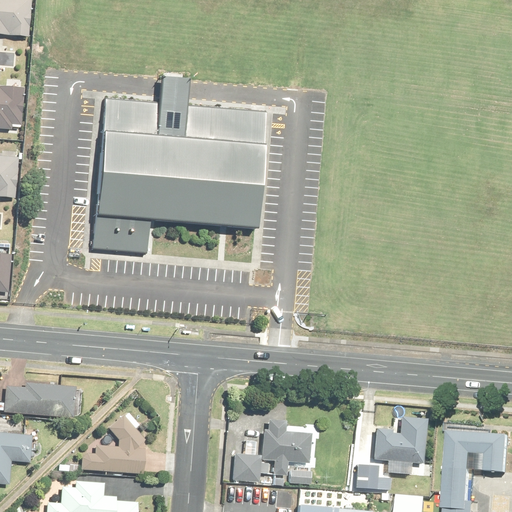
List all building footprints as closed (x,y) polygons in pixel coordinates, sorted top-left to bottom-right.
[(34,0),(0,0),(0,34),(32,37),(34,0)] [(27,91),(0,88),(0,128),(24,131),(27,91)] [(266,110),(105,98),(94,249),(146,253),(149,219),(258,227),(266,110)] [(23,158),(0,155),(0,196),(19,198),(23,158)] [(9,257),(0,255),(0,301),(5,301),(9,257)] [(70,386),(24,383),(23,393),(1,392),(0,412),(0,414),(54,419),(54,415),(69,416),(70,386)] [(146,447),(141,446),(145,440),(123,417),(106,431),(116,440),(116,447),(99,447),(98,457),(86,456),(85,471),(144,474),(144,468),(145,468),(146,447)] [(263,461),(274,462),(273,474),(288,475),(289,463),(308,464),(311,430),(286,429),(287,418),(269,417),(268,427),(263,427),(261,454),(231,450),(228,480),(260,483),(263,461)] [(423,467),(425,437),(426,418),(402,417),(402,427),(377,426),(375,465),(423,467)] [(450,431),(444,509),(469,511),(472,470),(509,473),(511,435),(450,431)] [(15,433),(0,432),(0,487),(12,488),(13,464),(29,465),(31,438),(15,437),(15,433)] [(314,471),(291,469),(290,485),(312,487),(314,471)] [(376,490),(378,472),(356,470),(354,488),(376,490)] [(58,489),(57,504),(45,504),(44,511),(135,511),(135,510),(134,509),(134,503),(114,501),(114,498),(103,497),(103,484),(74,482),(73,490),(58,489)]
